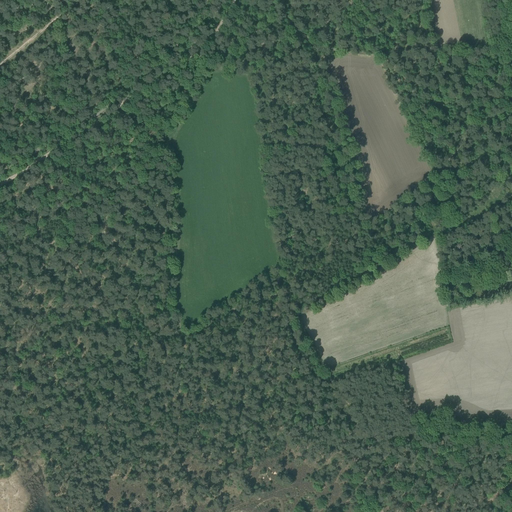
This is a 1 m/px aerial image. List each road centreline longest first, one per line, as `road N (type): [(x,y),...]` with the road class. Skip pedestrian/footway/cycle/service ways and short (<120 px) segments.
road 1 (track): [(275,0),(316,54),(335,222),(299,323),(355,422)]
road 2 (track): [(0,180),(191,56),(234,0)]
road 3 (track): [(311,41),(511,64)]
road 4 (track): [(507,64),(435,181),(433,233)]
road 5 (track): [(391,435),(511,428)]
